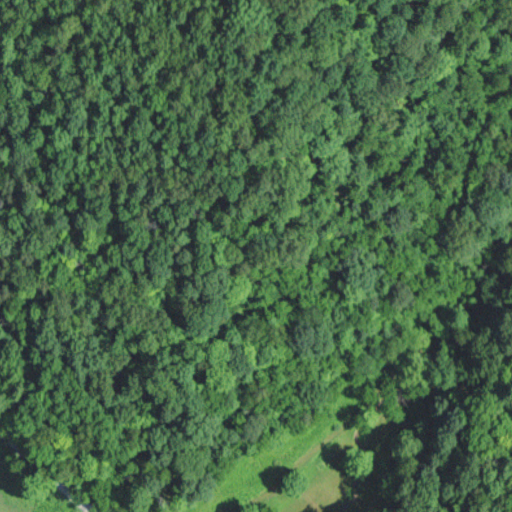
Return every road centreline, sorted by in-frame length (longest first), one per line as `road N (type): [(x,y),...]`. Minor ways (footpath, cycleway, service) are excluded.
road 1 (tertiary): [(404,373),(280,484),(230,511)]
road 2 (tertiary): [(101,511),(0,420)]
